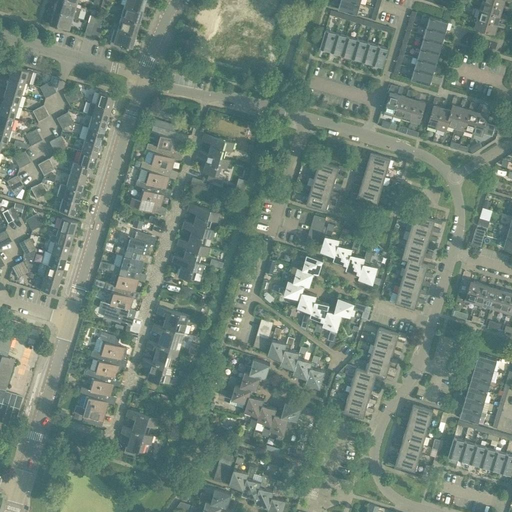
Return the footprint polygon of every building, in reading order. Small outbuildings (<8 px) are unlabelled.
[(56,0),(54,10),(72,16),(77,17),(79,9),(74,8),(75,3),(64,0),(56,0)] [(120,0),(120,3),(142,9),(144,0),(120,0)] [(226,0),(209,58),(263,74),(284,0),(226,0)] [(360,4),(347,0),(339,0),(337,9),(356,14),(360,4)] [(502,6),(482,0),(480,9),(500,15),(500,14),(501,9),(509,11),(510,7),(502,5),(502,6)] [(120,16),(139,22),(142,9),(120,3),(124,5),(120,16)] [(500,15),(480,9),(477,18),(497,23),(497,22),(499,17),(506,19),(507,16),(500,14),(500,15)] [(72,16),(54,10),(50,23),(68,29),(72,16)] [(112,27),(135,34),(139,22),(120,16),(118,24),(113,22),(112,27)] [(426,27),(445,32),(448,22),(429,16),(426,27)] [(497,23),(477,18),(474,27),(494,33),(496,26),(504,28),(505,24),(497,22),(497,23)] [(94,22),(88,21),(84,33),(91,35),(94,22)] [(94,22),(91,35),(96,37),(100,24),(94,22)] [(113,29),(109,44),(120,48),(121,44),(131,47),(135,34),(112,27),(111,28),(113,29)] [(445,32),(426,27),(423,37),(442,43),(445,32)] [(331,51),(336,32),(326,29),(320,47),(331,51)] [(341,54),(346,35),(336,32),(331,51),(341,54)] [(351,57),(357,38),(346,35),(341,54),(351,57)] [(442,43),(423,37),(420,48),(439,53),(442,43)] [(361,60),(367,41),(357,38),(351,57),(361,60)] [(372,63),(377,45),(367,41),(361,60),(372,63)] [(377,45),(372,63),(382,66),(388,48),(377,45)] [(439,53),(420,48),(417,58),(436,63),(439,53)] [(436,63),(417,58),(414,68),(433,74),(436,63)] [(12,65),(8,77),(24,82),(29,83),(32,71),(12,65)] [(433,74),(414,68),(411,79),(430,85),(433,74)] [(5,89),(20,94),(24,82),(8,77),(5,89)] [(45,84),(50,94),(55,91),(50,81),(45,84)] [(50,94),(45,84),(39,86),(45,97),(50,94)] [(399,94),(398,94),(393,92),(395,85),(391,84),(389,92),(390,92),(384,111),(393,114),(399,94)] [(399,94),(393,114),(402,117),(408,97),(406,96),(401,95),(403,88),(400,87),(398,94),(399,94)] [(66,99),(77,93),(74,88),(63,94),(66,99)] [(20,94),(5,89),(1,101),(17,106),(20,94)] [(408,97),(402,117),(410,119),(416,99),(415,99),(410,97),(412,91),(408,90),(406,96),(408,97)] [(98,91),(95,103),(110,107),(114,95),(98,91)] [(416,99),(410,119),(419,122),(425,102),(418,100),(420,93),(417,92),(415,99),(416,99)] [(77,93),(66,99),(69,104),(80,98),(77,93)] [(447,124),(448,124),(456,126),(462,106),(460,106),(455,104),(457,98),(454,97),(452,105),(453,105),(451,110),(452,110),(447,124)] [(443,107),(441,107),(437,105),(438,99),(435,98),(433,105),(434,105),(428,125),(437,127),(443,107)] [(462,106),(456,126),(465,129),(470,109),(469,108),(464,107),(466,100),(462,99),(460,106),(462,106)] [(443,107),(437,127),(446,130),(448,124),(447,124),(452,110),(451,110),(445,108),(447,101),(443,100),(441,107),(443,107)] [(0,105),(0,113),(13,117),(17,106),(1,101),(0,105)] [(86,113),(91,115),(107,119),(110,107),(95,103),(90,101),(86,113)] [(470,109),(465,129),(473,132),(479,111),(478,111),(472,110),(474,103),(471,102),(469,108),(470,109)] [(35,115),(45,110),(43,104),(32,110),(35,115)] [(479,111),(473,132),(482,134),(483,132),(493,135),(496,125),(486,122),(486,121),(487,118),(488,114),(481,112),(483,105),(480,104),(478,111),(479,111)] [(45,110),(35,115),(38,121),(48,115),(45,110)] [(62,115),(67,125),(72,122),(67,112),(62,115)] [(13,117),(0,113),(0,126),(10,129),(13,117)] [(67,125),(62,115),(57,117),(62,128),(67,125)] [(107,119),(91,115),(88,127),(103,131),(107,119)] [(148,143),(146,150),(149,150),(153,152),(174,158),(181,160),(183,153),(177,151),(180,140),(186,142),(188,135),(175,131),(176,125),(155,118),(153,124),(151,131),(159,134),(155,145),(148,143)] [(0,139),(2,140),(6,141),(10,129),(0,126),(0,139)] [(84,139),(100,143),(103,131),(88,127),(84,139)] [(28,139),(38,133),(35,128),(25,134),(28,139)] [(38,133),(28,139),(31,144),(41,139),(38,133)] [(208,153),(224,157),(227,149),(232,151),(235,142),(204,133),(202,139),(212,142),(208,153)] [(54,139),(60,149),(65,146),(60,136),(54,139)] [(60,149),(54,139),(49,141),(55,151),(60,149)] [(100,143),(84,139),(81,151),(96,155),(100,143)] [(141,168),(148,170),(169,176),(175,178),(177,171),(171,169),(174,158),(153,152),(149,150),(145,162),(143,161),(141,168)] [(224,157),(208,153),(199,150),(197,156),(206,159),(203,170),(209,172),(207,179),(220,183),(222,176),(219,175),(221,166),(227,168),(230,159),(224,157)] [(19,154),(25,164),(30,161),(24,151),(19,154)] [(81,151),(77,162),(88,166),(92,167),(96,155),(81,151)] [(361,160),(360,161),(367,163),(368,162),(387,167),(390,158),(370,153),(368,159),(361,157),(361,160)] [(25,164),(19,154),(14,157),(20,167),(25,164)] [(41,169),(51,163),(48,158),(38,164),(41,169)] [(319,160),(317,169),(337,175),(337,173),(339,169),(346,171),(346,169),(347,167),(339,164),(338,166),(319,160)] [(73,161),(69,173),(84,178),(88,166),(77,162),(73,161)] [(365,170),(385,176),(387,167),(368,162),(367,163),(366,168),(359,166),(358,169),(365,172),(365,170)] [(51,163),(41,169),(44,174),(54,168),(51,163)] [(337,175),(317,169),(314,177),(334,184),(335,182),(336,177),(343,179),(344,175),(337,173),(337,175)] [(135,186),(143,188),(164,195),(170,196),(172,190),(166,188),(169,176),(148,170),(145,181),(137,179),(135,186)] [(362,179),(382,184),(385,176),(365,170),(365,172),(363,176),(356,174),(355,178),(362,180),(362,179)] [(66,185),(81,190),(84,178),(69,173),(66,185)] [(10,185),(20,180),(17,175),(7,180),(10,185)] [(204,180),(193,177),(190,185),(207,190),(209,184),(203,182),(204,180)] [(334,184),(314,177),(311,186),(331,192),(332,191),(333,186),(340,188),(341,184),(335,182),(334,184)] [(360,187),(380,193),(382,184),(362,179),(362,180),(360,185),(354,183),(353,187),(359,189),(360,187)] [(20,180),(10,185),(12,191),(23,185),(20,180)] [(36,185),(42,195),(47,192),(41,182),(36,185)] [(42,195),(36,185),(31,188),(36,198),(42,195)] [(81,190),(66,185),(62,197),(77,201),(81,190)] [(331,192),(311,186),(309,195),(329,201),(329,199),(331,194),(338,196),(339,193),(332,191),(331,192)] [(350,194),(350,195),(358,197),(358,196),(377,202),(380,193),(360,187),(359,189),(358,194),(351,192),(350,194)] [(164,195),(143,188),(139,200),(132,197),(130,204),(164,215),(167,208),(160,206),(164,195)] [(309,195),(306,204),(326,210),(328,203),(335,205),(335,203),(336,201),(329,199),(329,201),(309,195)] [(77,201),(62,197),(59,209),(74,213),(77,201)] [(194,223),(209,228),(212,219),(218,221),(220,212),(189,203),(187,209),(197,212),(194,223)] [(7,209),(13,219),(18,217),(13,206),(7,209)] [(13,219),(7,209),(2,212),(8,222),(13,219)] [(29,224),(39,218),(36,213),(26,219),(29,224)] [(415,213),(412,222),(432,228),(433,227),(434,222),(441,224),(442,220),(435,218),(434,219),(415,213)] [(313,220),(324,223),(326,218),(314,214),(313,220)] [(57,228),(73,233),(76,221),(61,216),(57,228)] [(39,218),(29,224),(32,229),(42,224),(39,218)] [(189,240),(204,245),(207,237),(213,238),(215,230),(209,228),(194,223),(184,220),(182,227),(192,229),(189,240)] [(324,223),(313,220),(311,225),(323,229),(324,223)] [(321,234),(319,239),(323,241),(321,250),(335,254),(333,259),(341,232),(339,238),(331,236),(335,224),(329,222),(326,230),(323,229),(321,234)] [(412,222),(410,231),(429,237),(430,235),(431,230),(439,232),(439,230),(440,229),(433,227),(432,228),(412,222)] [(309,231),(321,234),(323,229),(311,225),(309,231)] [(49,235),(48,239),(54,240),(69,245),(73,233),(57,228),(55,236),(51,235),(49,235)] [(118,245),(116,252),(123,255),(144,261),(150,263),(153,256),(146,254),(150,243),(154,244),(156,236),(131,229),(129,228),(125,230),(123,235),(127,242),(125,247),(118,245)] [(0,239),(8,235),(5,230),(0,232),(0,239)] [(319,239),(321,234),(309,231),(308,236),(319,239)] [(410,231),(407,239),(427,245),(427,244),(429,239),(436,241),(437,239),(437,237),(430,235),(429,237),(410,231)] [(341,232),(333,259),(347,263),(346,268),(354,241),(352,247),(344,245),(347,233),(341,232)] [(8,235),(0,239),(0,244),(1,246),(11,240),(8,235)] [(319,239),(308,236),(306,241),(314,243),(312,249),(316,250),(319,239)] [(24,240),(30,250),(35,248),(30,237),(24,240)] [(511,238),(506,237),(503,248),(511,250),(511,238)] [(207,256),(210,247),(204,245),(189,240),(179,238),(177,244),(187,247),(184,258),(199,262),(202,254),(207,256)] [(407,239),(405,248),(424,254),(425,252),(426,248),(434,250),(434,247),(435,246),(427,244),(427,245),(407,239)] [(30,250),(24,240),(19,243),(24,253),(30,250)] [(69,245),(54,240),(50,252),(66,257),(69,245)] [(354,241),(346,268),(360,272),(358,278),(367,250),(366,250),(365,257),(357,254),(360,243),(354,241)] [(405,248),(402,257),(422,262),(424,256),(431,258),(432,256),(432,255),(425,252),(424,254),(405,248)] [(44,250),(41,262),(47,264),(62,268),(66,257),(50,252),(44,250)] [(367,250),(358,278),(373,282),(378,266),(369,263),(373,252),(367,250)] [(291,265),(318,273),(323,258),(307,254),(304,262),(293,258),(291,265)] [(118,273),(139,279),(145,281),(147,274),(141,272),(144,261),(123,255),(120,266),(112,263),(112,266),(104,263),(103,269),(118,273)] [(202,273),(205,264),(199,262),(184,258),(174,255),(172,261),(182,264),(178,275),(194,280),(196,271),(202,273)] [(402,257),(408,259),(405,267),(425,273),(426,271),(427,266),(434,269),(435,266),(435,265),(428,263),(428,264),(422,262),(402,257)] [(17,264),(23,274),(28,271),(23,261),(17,264)] [(23,274),(17,264),(12,267),(17,277),(23,274)] [(62,268),(47,264),(43,276),(59,281),(62,268)] [(318,273),(291,265),(297,267),(295,275),(284,271),(282,277),(309,285),(313,272),(318,273)] [(405,267),(403,275),(422,281),(423,280),(424,275),(432,277),(432,275),(433,273),(426,271),(425,273),(405,267)] [(112,291),(133,297),(140,299),(142,292),(135,290),(139,279),(118,273),(114,284),(96,278),(94,285),(112,291)] [(59,281),(43,276),(39,275),(36,287),(55,293),(59,281)] [(403,275),(400,284),(420,290),(420,289),(422,284),(429,286),(430,284),(430,282),(423,280),(422,281),(403,275)] [(302,290),(303,290),(304,284),(309,286),(309,285),(282,277),(288,279),(285,287),(274,284),(272,290),(299,298),(302,290)] [(471,280),(465,300),(474,303),(480,283),(471,280)] [(480,283),(474,303),(482,305),(488,285),(480,283)] [(400,284),(397,293),(417,299),(418,297),(419,292),(426,294),(427,292),(427,291),(420,289),(420,290),(400,284)] [(488,285),(482,305),(490,308),(496,288),(488,285)] [(496,288),(490,308),(498,310),(504,290),(496,288)] [(302,290),(299,298),(297,307),(305,309),(302,321),(308,323),(316,294),(303,290),(302,290)] [(511,292),(504,290),(498,310),(507,313),(511,294),(511,292)] [(99,307),(99,308),(105,309),(103,316),(131,324),(133,317),(128,315),(130,308),(133,297),(112,291),(109,302),(102,300),(99,307)] [(397,293),(395,302),(415,308),(417,301),(424,303),(424,301),(425,299),(418,297),(417,299),(397,293)] [(321,332),(329,304),(315,299),(317,295),(316,294),(308,323),(309,323),(310,316),(318,319),(315,330),(321,332)] [(342,313),(342,314),(350,316),(353,308),(364,311),(366,305),(338,296),(334,310),(334,311),(342,313)] [(329,304),(321,332),(323,325),(331,328),(328,339),(334,341),(342,314),(342,313),(334,311),(334,310),(328,309),(330,304),(329,304)] [(166,315),(163,326),(185,333),(187,325),(190,316),(159,306),(157,312),(166,315)] [(260,324),(271,328),(273,322),(261,319),(260,324)] [(158,343),(173,348),(176,340),(182,342),(185,333),(163,326),(153,323),(152,329),(161,332),(158,343)] [(260,324),(258,329),(270,333),(271,328),(260,324)] [(379,326),(376,335),(397,341),(397,340),(398,335),(405,337),(407,333),(399,331),(398,332),(379,326)] [(269,334),(268,339),(266,344),(270,345),(268,355),(281,359),(280,364),(288,336),(286,343),(278,340),(282,329),(276,327),(274,335),(269,334)] [(268,339),(269,334),(270,333),(258,329),(256,335),(268,339)] [(90,357),(98,359),(119,366),(125,368),(128,361),(121,359),(124,347),(117,345),(119,337),(101,331),(100,337),(97,339),(93,350),(92,350),(90,357)] [(0,387),(5,389),(14,358),(6,356),(12,337),(0,332),(0,387)] [(255,341),(266,344),(268,339),(256,335),(255,341)] [(376,335),(374,344),(394,350),(394,348),(396,343),(403,345),(403,343),(404,342),(397,340),(397,341),(376,335)] [(288,336),(280,364),(294,368),(292,373),(293,373),(301,345),(299,352),(291,350),(295,338),(288,336)] [(153,360),(168,365),(171,357),(177,359),(179,350),(173,348),(158,343),(148,340),(146,346),(156,349),(153,360)] [(266,344),(255,341),(253,346),(265,349),(266,344)] [(374,344),(371,353),(391,359),(392,357),(393,352),(400,354),(401,352),(401,350),(394,348),(394,350),(374,344)] [(301,345),(293,373),(307,377),(305,382),(314,355),(314,354),(312,361),(304,359),(307,347),(301,345)] [(371,353),(369,361),(389,367),(389,366),(390,361),(398,363),(399,361),(399,359),(392,357),(391,359),(371,353)] [(475,365),(493,370),(496,359),(478,354),(475,365)] [(314,355),(305,382),(320,387),(325,370),(317,368),(320,356),(314,355)] [(168,365),(153,360),(143,358),(141,364),(151,367),(148,378),(163,383),(166,374),(171,376),(174,367),(168,365)] [(238,369),(266,378),(270,363),(254,358),(251,366),(240,363),(238,369)] [(92,377),(113,384),(120,386),(122,379),(115,377),(119,366),(98,359),(94,371),(87,368),(85,375),(92,377)] [(357,367),(377,373),(385,376),(385,374),(386,374),(388,369),(395,371),(396,369),(396,368),(389,366),(389,367),(369,361),(366,369),(357,367)] [(493,370),(475,365),(472,375),(490,380),(493,370)] [(357,367),(354,376),(374,382),(375,380),(377,373),(357,367)] [(229,382),(257,390),(261,376),(266,378),(238,369),(238,370),(244,372),(242,379),(231,376),(229,382)] [(472,375),(469,385),(487,391),(490,380),(472,375)] [(354,376),(351,384),(371,390),(372,389),(373,384),(380,386),(381,384),(382,382),(375,380),(374,382),(354,376)] [(79,393),(87,395),(108,402),(115,404),(117,397),(110,395),(113,384),(92,377),(89,389),(82,386),(79,393)] [(257,390),(229,382),(235,384),(233,392),(221,388),(220,394),(247,402),(247,403),(250,395),(252,389),(257,390)] [(351,384),(349,393),(369,399),(369,398),(371,393),(378,395),(379,392),(379,391),(372,389),(371,390),(351,384)] [(469,385),(465,396),(484,401),(486,396),(487,391),(469,385)] [(0,389),(0,414),(15,419),(22,396),(0,389)] [(349,393),(346,402),(366,408),(367,406),(368,401),(375,403),(376,401),(376,400),(369,398),(369,399),(349,393)] [(108,402),(87,395),(83,407),(76,404),(74,412),(75,412),(73,418),(96,425),(97,419),(109,423),(111,415),(105,413),(108,402)] [(256,427),(264,399),(250,395),(247,403),(247,402),(244,411),(253,413),(249,425),(256,427)] [(465,396),(462,406),(481,412),(484,401),(465,396)] [(264,399),(256,427),(258,421),(265,423),(262,434),(268,436),(277,408),(263,404),(264,399)] [(289,417),(289,418),(298,420),(300,412),(312,415),(314,409),(286,401),(281,415),(289,417)] [(346,402),(344,411),(364,417),(366,410),(373,412),(373,410),(374,408),(367,406),(366,408),(346,402)] [(403,410),(403,412),(410,414),(411,412),(431,418),(433,409),(413,403),(411,410),(404,408),(403,410)] [(481,412),(462,406),(459,417),(478,422),(480,416),(482,417),(484,412),(481,412)] [(277,408),(268,436),(270,430),(278,432),(275,443),(281,445),(289,418),(289,417),(281,415),(275,413),(277,408)] [(132,429),(148,434),(150,426),(156,427),(159,418),(128,409),(126,415),(136,418),(132,429)] [(401,419),(401,420),(408,422),(408,421),(428,427),(431,418),(411,412),(410,414),(409,419),(402,417),(401,419)] [(398,428),(398,429),(405,431),(405,430),(425,436),(428,427),(408,421),(408,422),(406,427),(399,425),(398,428)] [(123,426),(121,432),(130,435),(127,446),(126,446),(124,452),(135,455),(136,449),(142,451),(145,442),(151,444),(154,436),(148,434),(132,429),(123,426)] [(396,436),(395,438),(403,440),(403,438),(423,444),(425,436),(405,430),(405,431),(404,436),(397,434),(396,436)] [(458,459),(464,440),(453,437),(448,455),(458,459)] [(393,445),(393,446),(400,448),(400,447),(420,453),(423,444),(403,438),(403,440),(401,445),(394,443),(393,445)] [(464,440),(458,459),(469,462),(474,443),(464,440)] [(474,443),(469,462),(479,465),(485,446),(474,443)] [(485,446),(479,465),(489,468),(495,449),(485,446)] [(391,453),(390,455),(397,457),(398,455),(418,461),(420,453),(400,447),(400,448),(398,453),(391,451),(391,453)] [(495,449),(489,468),(500,471),(505,452),(495,449)] [(220,456),(231,460),(233,455),(222,451),(220,456)] [(511,468),(511,453),(505,452),(500,471),(510,474),(511,468)] [(389,460),(387,464),(391,465),(395,466),(396,465),(415,470),(418,461),(398,455),(397,457),(396,462),(389,460)] [(219,462),(230,465),(231,460),(220,456),(219,462)] [(228,471),(227,476),(226,477),(231,478),(229,484),(243,488),(250,465),(248,472),(240,470),(243,458),(237,456),(234,467),(230,466),(228,471)] [(217,468),(228,471),(230,466),(230,465),(219,462),(217,468)] [(243,488),(241,493),(256,497),(263,475),(262,475),(261,481),(253,479),(256,467),(250,465),(243,488)] [(216,473),(227,476),(228,471),(217,468),(216,473)] [(227,476),(216,473),(214,479),(225,482),(226,477),(227,476)] [(256,497),(254,502),(268,507),(269,507),(275,484),(275,483),(273,490),(265,488),(269,476),(263,475),(256,497)] [(269,507),(268,507),(267,511),(282,511),(286,499),(278,497),(281,485),(275,484),(269,507)] [(222,505),(227,507),(231,492),(215,488),(212,496),(201,493),(199,498),(222,505)] [(219,511),(222,505),(199,498),(199,499),(205,500),(203,508),(192,505),(190,511),(193,511),(219,511)]
